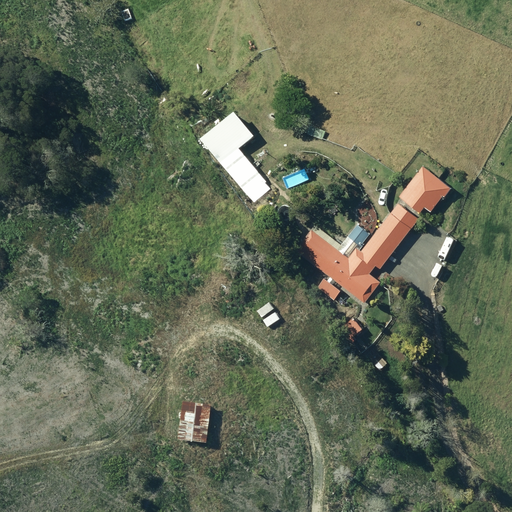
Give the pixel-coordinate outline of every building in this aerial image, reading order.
[(123,12),(129,20),(135,16),(129,8),(123,12)] [(256,188),(263,196),(272,189),(265,181),(267,179),(242,149),(257,136),(237,112),(204,139),(249,194),(256,188)] [(328,133),(309,125),(305,134),(324,142),(328,133)] [(402,197),(423,214),(428,208),(433,212),(446,197),(447,198),(454,190),(425,167),(402,197)] [(335,279),(366,303),(382,283),(371,275),(378,266),(382,270),(420,220),(401,205),(363,253),(360,250),(371,235),(360,226),(344,246),(318,225),(298,251),(332,277),(329,281),(326,279),(319,287),(335,300),(342,291),(332,283),(335,279)] [(352,215),(343,209),(331,226),(340,232),(352,215)] [(346,324),(355,336),(364,330),(355,318),(346,324)] [(180,437),(208,441),(213,403),(185,399),(180,437)]
